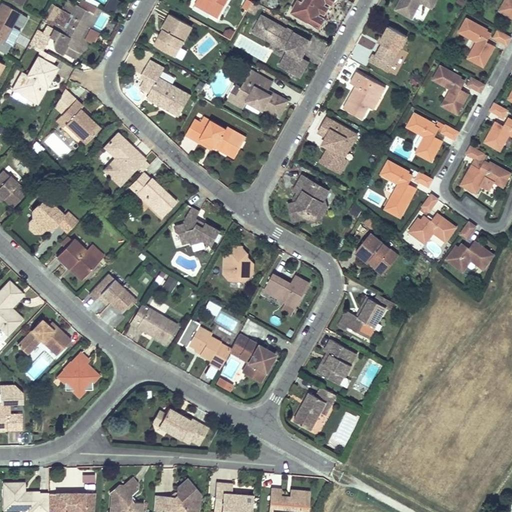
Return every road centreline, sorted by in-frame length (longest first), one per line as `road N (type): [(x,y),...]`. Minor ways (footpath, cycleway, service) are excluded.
road 1 (residential): [(246,213),(319,256),(335,279),(258,429)]
road 2 (residential): [(45,451),(274,465),(287,445)]
road 3 (residential): [(365,0),(246,213)]
road 4 (residential): [(511,61),(444,186),(491,227),(501,224),(511,199)]
road 5 (residential): [(0,242),(93,330),(140,362)]
road 6 (residential): [(118,102),(246,213)]
road 7 (residential): [(140,362),(258,429)]
road 8 (residential): [(45,451),(80,430),(140,362)]
